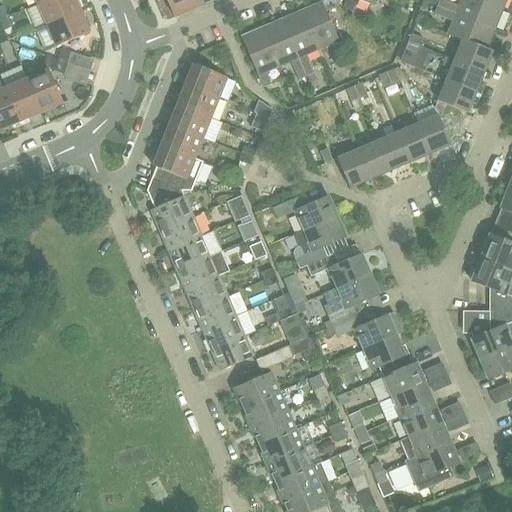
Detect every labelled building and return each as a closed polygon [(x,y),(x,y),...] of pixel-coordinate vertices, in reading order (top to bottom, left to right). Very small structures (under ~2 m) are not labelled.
[(46,0),(38,4),(47,25),(80,10),(75,0),(46,0)] [(203,5),(200,0),(167,0),(175,18),(203,5)] [(326,11),(338,6),(331,0),(327,0),(322,3),(301,11),(317,49),(338,40),(326,11)] [(354,0),(345,0),(343,6),(353,11),(357,1),(354,0)] [(478,0),(460,0),(458,6),(441,0),(424,0),(424,1),(437,6),(436,6),(494,29),(502,9),(478,0)] [(478,0),(502,9),(505,0),(478,0)] [(452,21),(447,34),(486,49),(494,29),(436,6),(433,14),(452,21)] [(47,25),(56,46),(89,32),(80,10),(47,25)] [(301,11),(282,20),(306,76),(307,76),(313,73),(305,55),(317,49),(301,11)] [(12,27),(7,16),(0,19),(0,25),(3,31),(12,27)] [(278,66),(290,61),(298,79),(306,76),(282,20),(262,28),(278,66)] [(271,84),(265,72),(278,66),(262,28),(241,37),(263,88),(271,84)] [(423,39),(411,34),(408,42),(419,47),(423,39)] [(491,51),(486,49),(447,34),(447,35),(462,41),(454,60),(483,71),(491,51)] [(416,55),(419,47),(408,42),(404,50),(416,55)] [(60,50),(58,59),(57,60),(67,63),(70,53),(60,50)] [(64,74),(67,63),(57,60),(54,71),(64,74)] [(454,60),(446,80),(475,91),(483,71),(454,60)] [(193,65),(185,86),(218,99),(226,78),(193,65)] [(394,69),(386,73),(391,84),(399,81),(394,69)] [(48,70),(27,79),(41,112),(63,102),(48,70)] [(313,73),(307,76),(310,82),(316,80),(313,73)] [(386,73),(377,76),(383,88),(391,84),(386,73)] [(27,79),(6,89),(20,121),(41,112),(27,79)] [(440,121),(445,104),(466,112),(475,91),(446,80),(437,101),(436,100),(433,107),(438,116),(417,125),(429,154),(450,145),(440,121)] [(361,83),(353,86),(359,98),(367,95),(361,83)] [(227,103),(217,99),(218,99),(185,86),(177,106),(210,119),(212,113),(221,117),(227,103)] [(353,86),(345,89),(351,101),(359,98),(353,86)] [(0,129),(20,121),(6,89),(0,91),(0,129)] [(255,113),(269,118),(272,110),(258,101),(253,113),(255,114),(255,113)] [(177,106),(169,126),(202,139),(210,119),(177,106)] [(255,113),(255,114),(250,127),(263,132),(269,118),(255,113)] [(417,125),(397,133),(410,162),(429,154),(417,125)] [(194,159),(201,140),(202,139),(169,126),(161,146),(194,159)] [(397,133),(377,141),(390,171),(410,162),(397,133)] [(377,141),(357,150),(370,179),(390,171),(377,141)] [(152,166),(156,168),(151,179),(158,182),(159,182),(181,190),(182,191),(191,191),(203,162),(194,159),(161,146),(152,166)] [(327,148),(319,152),(316,146),(308,149),(316,168),(332,161),(327,148)] [(241,154),(253,159),(255,151),(244,147),(241,154)] [(349,188),(370,179),(357,150),(337,159),(349,188)] [(253,159),(241,154),(238,161),(250,166),(253,159)] [(244,180),(236,176),(232,185),(240,188),(244,180)] [(167,198),(169,203),(151,210),(160,231),(192,217),(183,196),(181,190),(159,182),(158,182),(154,194),(167,198)] [(511,212),(511,185),(510,185),(501,208),(511,212)] [(249,216),(240,196),(226,202),(234,222),(249,216)] [(328,197),(300,209),(296,198),(273,208),(278,219),(295,212),(303,231),(336,217),(328,197)] [(160,231),(168,251),(201,237),(192,217),(160,231)] [(336,217),(303,231),(293,236),(298,247),(295,248),(292,254),(299,269),(306,266),(322,259),(327,257),(327,256),(323,246),(345,237),(336,217)] [(258,235),(254,228),(251,221),(242,225),(238,227),(244,242),(253,238),(257,236),(258,235)] [(168,251),(177,271),(220,252),(221,252),(222,251),(213,231),(201,237),(168,251)] [(490,236),(481,258),(511,270),(511,231),(507,243),(490,236)] [(249,247),(255,261),(266,255),(261,242),(249,247)] [(185,291),(218,276),(229,272),(221,252),(220,252),(177,271),(185,291)] [(339,264),(334,253),(327,256),(327,257),(322,259),(306,266),(310,277),(328,270),(336,289),(369,275),(361,255),(339,264)] [(371,260),(379,279),(397,273),(389,253),(371,260)] [(472,281),(489,288),(489,312),(511,311),(511,297),(505,294),(511,275),(511,270),(481,258),(472,281)] [(274,276),(271,268),(260,273),(264,281),(274,276)] [(361,315),(356,304),(377,295),(369,275),(336,289),(323,295),(327,305),(323,307),(327,316),(332,327),(361,315)] [(185,291),(194,311),(227,297),(218,276),(185,291)] [(278,284),(274,276),(264,281),(267,288),(278,284)] [(243,315),(253,312),(247,291),(236,294),(243,315)] [(290,297),(294,307),(307,301),(303,292),(290,297)] [(194,311),(202,330),(235,316),(227,297),(194,311)] [(278,314),(281,320),(292,315),(289,309),(278,314)] [(511,311),(489,312),(489,332),(472,339),(480,359),(511,345),(511,311)] [(336,337),(354,331),(363,350),(396,336),(396,335),(402,333),(393,313),(365,325),(361,315),(332,327),(336,337)] [(281,320),(284,327),(295,323),(292,315),(281,320)] [(202,330),(211,350),(244,336),(235,316),(202,330)] [(220,371),(252,357),(244,336),(211,350),(220,371)] [(413,365),(412,365),(408,354),(404,355),(396,336),(363,350),(371,369),(377,367),(382,377),(389,374),(390,375),(413,365)] [(488,379),(511,368),(511,345),(480,359),(488,379)] [(277,350),(282,362),(292,358),(287,346),(277,350)] [(282,362),(277,350),(255,360),(260,372),(282,362)] [(413,365),(390,375),(389,374),(382,377),(391,398),(424,383),(416,363),(412,365),(413,365)] [(234,388),(243,407),(278,392),(270,373),(234,388)] [(391,398),(399,417),(433,403),(424,383),(391,398)] [(489,392),(494,405),(511,397),(511,392),(508,384),(489,392)] [(328,393),(327,393),(324,386),(312,391),(316,398),(328,393)] [(243,407),(251,426),(286,411),(278,392),(243,407)] [(331,401),(328,393),(316,398),(319,406),(331,401)] [(337,397),(341,406),(350,402),(346,393),(337,397)] [(399,417),(408,437),(399,440),(399,441),(441,423),(433,403),(399,417)] [(251,426),(259,445),(294,430),(286,411),(251,426)] [(344,431),(341,423),(328,428),(332,436),(344,431)] [(351,428),(355,436),(366,432),(362,423),(351,428)] [(399,463),(399,464),(450,442),(441,423),(399,441),(407,459),(399,463)] [(259,445),(267,464),(302,448),(294,430),(259,445)] [(347,438),(344,431),(332,436),(335,443),(347,438)] [(355,436),(359,445),(370,441),(366,432),(355,436)] [(422,490),(425,489),(453,477),(449,466),(458,462),(450,442),(399,464),(409,487),(411,489),(415,490),(418,491),(422,490)] [(374,444),(362,450),(365,455),(377,451),(374,444)] [(267,464),(275,483),(310,467),(302,448),(267,464)] [(361,468),(357,460),(344,465),(348,473),(361,468)] [(379,462),(369,466),(373,475),(383,471),(379,462)] [(488,465),(475,470),(480,482),(493,477),(488,465)] [(275,483),(283,501),(318,486),(310,467),(275,483)] [(369,486),(361,468),(348,473),(356,491),(369,486)] [(392,494),(383,471),(373,475),(377,484),(383,498),(392,494)] [(287,511),(329,511),(327,506),(331,504),(334,500),(334,496),(328,481),(318,486),(283,501),(287,511)]
